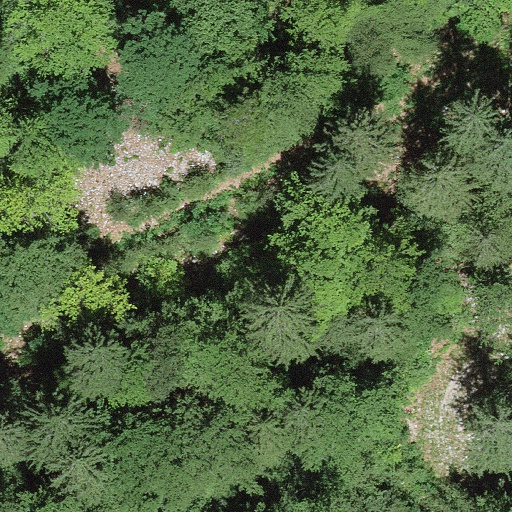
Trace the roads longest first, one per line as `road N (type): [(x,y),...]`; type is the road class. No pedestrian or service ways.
road 1 (track): [(0,303),(511,65)]
road 2 (track): [(511,312),(462,384),(444,447),(458,478),(511,473)]
